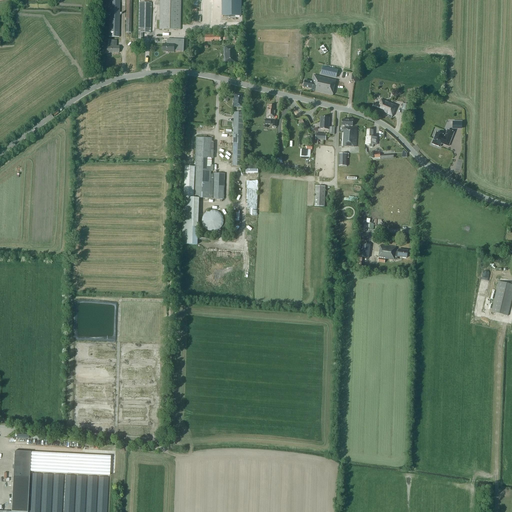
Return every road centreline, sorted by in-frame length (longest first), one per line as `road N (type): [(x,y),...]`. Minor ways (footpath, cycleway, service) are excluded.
road 1 (unclassified): [(0,426),(152,448),(162,442),(177,71)]
road 2 (tertiary): [(511,207),(445,178),(365,115),(177,71)]
road 3 (tertiary): [(177,71),(95,86),(0,153)]
